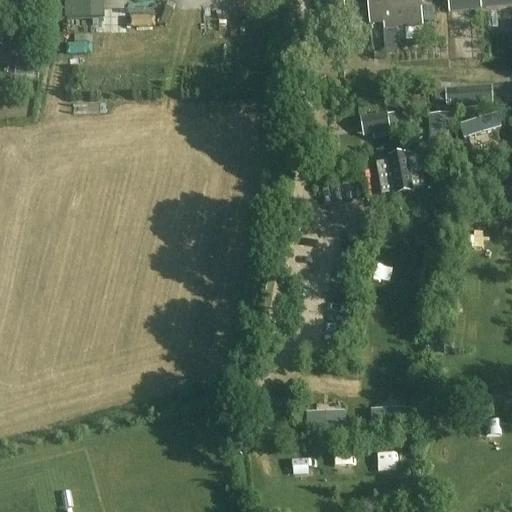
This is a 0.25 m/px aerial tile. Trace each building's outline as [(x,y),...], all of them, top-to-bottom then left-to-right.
[(423,27),(421,0),(345,0),(347,16),(369,14),(370,26),(385,25),(385,29),(423,27)] [(511,7),(511,0),(448,0),(449,14),(511,7)] [(494,106),(492,87),(447,91),(448,109),(494,106)] [(390,116),(373,119),(377,141),(394,138),(390,116)] [(451,143),(450,116),(429,117),(431,144),(451,143)] [(424,189),(419,158),(406,160),(406,155),(387,159),(387,163),(375,165),(381,198),(392,195),(393,199),(413,195),(412,191),(424,189)] [(318,462),(292,462),(291,473),(317,474),(318,462)]
